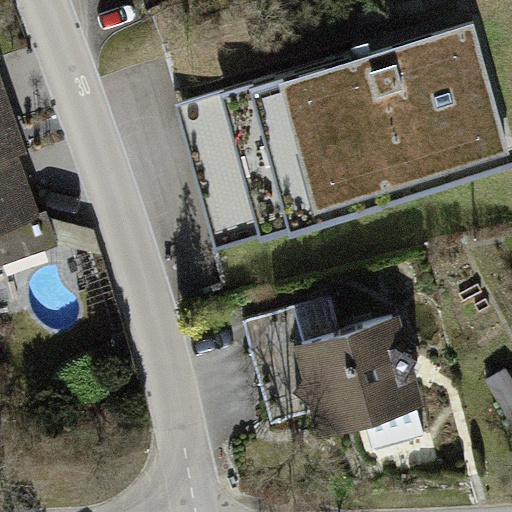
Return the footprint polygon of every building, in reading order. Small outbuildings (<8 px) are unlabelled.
[(511,136),(478,15),(377,43),(418,188),(511,161),(511,136)] [(377,43),(276,71),(317,216),(418,188),(377,43)] [(0,237),(56,217),(1,63),(0,63),(0,237)] [(276,71),(175,99),(216,243),(317,216),(276,71)] [(414,310),(307,342),(331,423),(438,392),(414,310)]
